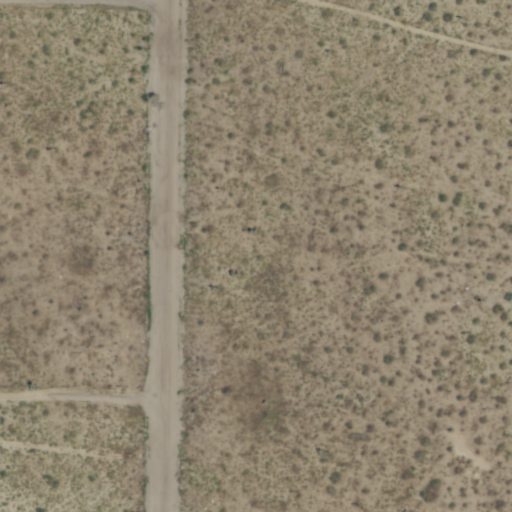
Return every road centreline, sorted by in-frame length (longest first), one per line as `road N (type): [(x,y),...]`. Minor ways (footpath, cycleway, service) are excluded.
road 1 (track): [(166,511),(172,391),(150,0)]
road 2 (track): [(0,384),(172,391),(511,380)]
road 3 (track): [(0,259),(16,10)]
